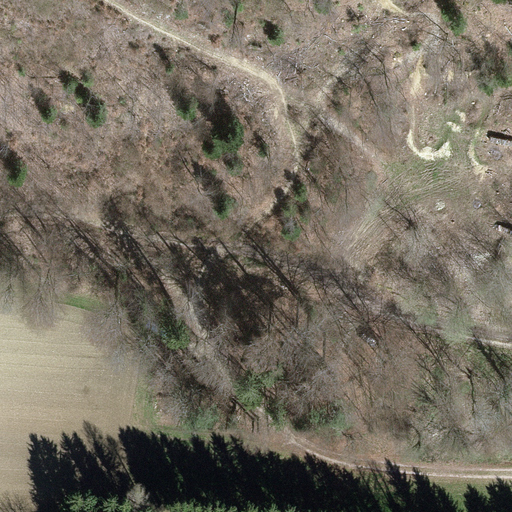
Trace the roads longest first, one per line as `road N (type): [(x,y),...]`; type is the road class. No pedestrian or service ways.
road 1 (track): [(220,247),(111,226),(200,354),(291,440),(349,459)]
road 2 (track): [(511,347),(432,326),(312,272),(220,247)]
road 3 (track): [(511,470),(349,459)]
